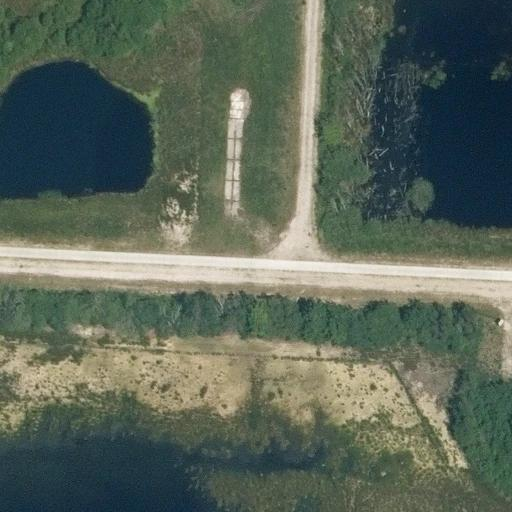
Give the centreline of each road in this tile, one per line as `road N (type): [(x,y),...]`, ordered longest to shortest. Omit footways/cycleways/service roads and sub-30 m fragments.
road 1 (track): [(0,266),(296,280)]
road 2 (track): [(511,290),(296,280)]
road 3 (track): [(238,96),(232,205),(296,280)]
